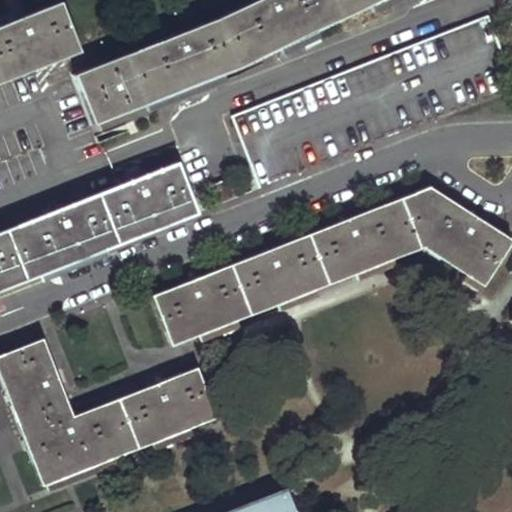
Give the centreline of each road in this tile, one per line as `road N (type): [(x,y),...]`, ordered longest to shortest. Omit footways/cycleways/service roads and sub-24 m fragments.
road 1 (residential): [(0,316),(463,137),(511,139)]
road 2 (residential): [(481,0),(195,111),(216,160)]
